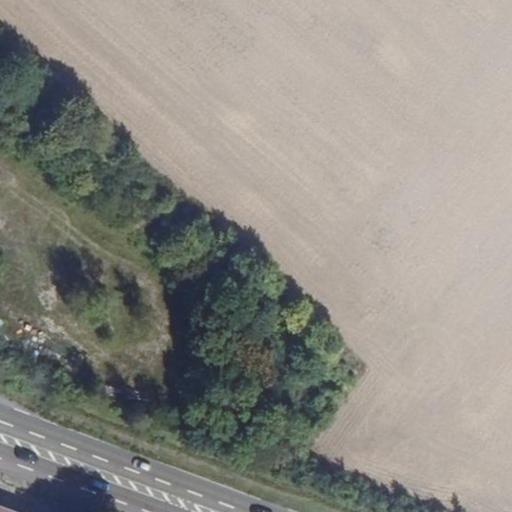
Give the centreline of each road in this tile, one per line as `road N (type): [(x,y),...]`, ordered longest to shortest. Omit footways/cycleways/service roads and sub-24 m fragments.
road 1 (primary): [(276,511),(0,410)]
road 2 (primary): [(0,449),(174,511)]
